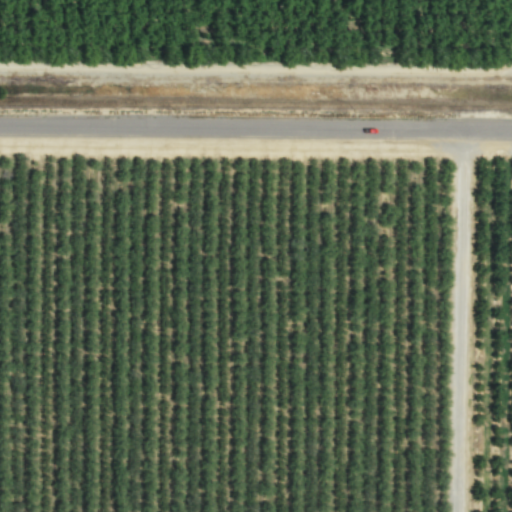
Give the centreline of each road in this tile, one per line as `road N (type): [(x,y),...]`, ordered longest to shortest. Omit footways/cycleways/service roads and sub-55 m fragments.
road 1 (tertiary): [(511,128),(0,124)]
road 2 (track): [(457,511),(463,128)]
